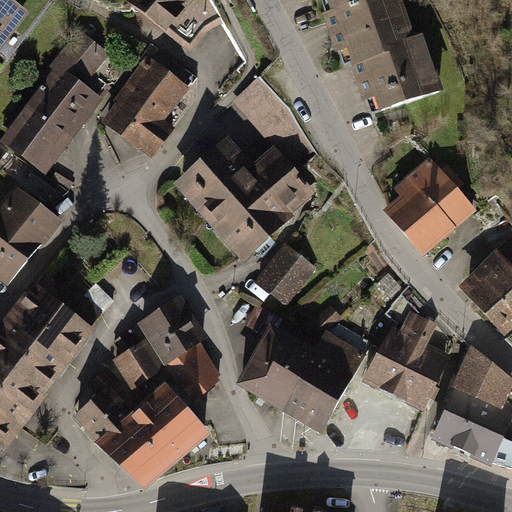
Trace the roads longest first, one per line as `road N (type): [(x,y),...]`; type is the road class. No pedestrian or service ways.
road 1 (residential): [(264,0),(383,228),(421,279),(511,364)]
road 2 (residential): [(105,511),(63,416),(72,392),(182,266)]
road 3 (primary): [(511,504),(418,480),(273,475)]
road 4 (residential): [(273,475),(182,266)]
road 5 (primary): [(273,475),(105,511)]
road 6 (residential): [(0,306),(92,189)]
road 7 (residential): [(182,266),(133,193),(115,183),(92,189)]
